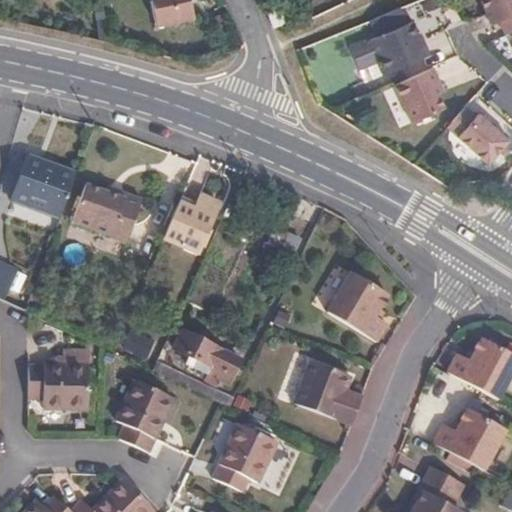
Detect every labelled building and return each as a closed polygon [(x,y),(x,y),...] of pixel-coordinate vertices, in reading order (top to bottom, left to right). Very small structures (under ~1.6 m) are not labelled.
[(196,22),(191,0),(152,0),(160,30),(196,22)] [(500,19),(506,32),(511,29),(511,0),(481,0),(491,23),(500,19)] [(286,22),(279,3),(266,8),(273,27),(286,22)] [(421,40),(412,20),(368,40),(367,37),(350,44),(361,70),(378,63),(384,75),(430,53),(423,39),(421,40)] [(445,90),(434,66),(395,84),(413,122),(446,107),(439,92),(445,90)] [(477,115),(466,106),(449,126),(490,162),(511,139),(481,111),(477,115)] [(60,220),(76,176),(25,156),(9,200),(60,220)] [(104,196),(86,188),(72,225),(108,240),(109,243),(125,249),(142,204),(106,190),(104,196)] [(178,206),(164,238),(195,251),(215,206),(196,198),(190,211),(178,206)] [(300,240),(289,236),(278,260),(288,264),(300,240)] [(0,262),(0,300),(2,302),(17,269),(0,262)] [(347,281),(325,320),(373,349),(384,331),(373,323),(384,303),(347,281)] [(240,361),(182,331),(175,349),(211,366),(205,380),(218,386),(220,382),(228,386),(240,361)] [(445,374),(495,401),(511,369),(511,358),(479,339),(467,361),(455,354),(445,374)] [(349,429),(357,408),(339,401),(348,380),(309,364),(292,406),(349,429)] [(88,377),(29,374),(27,407),(42,407),(42,416),(86,419),(88,377)] [(172,403),(133,384),(114,424),(123,430),(117,443),(147,457),(172,403)] [(439,422),(428,443),(478,471),(501,429),(464,409),(452,428),(439,422)] [(276,443),(240,425),(213,480),(241,494),(248,480),(257,484),(276,443)] [(431,465),(412,501),(415,504),(411,511),(460,511),(461,511),(451,504),(463,482),(431,465)] [(39,511),(151,511),(125,486),(100,511),(85,511),(81,509),(78,511),(62,511),(57,506),(52,511),(42,511),(41,511),(39,511)]
